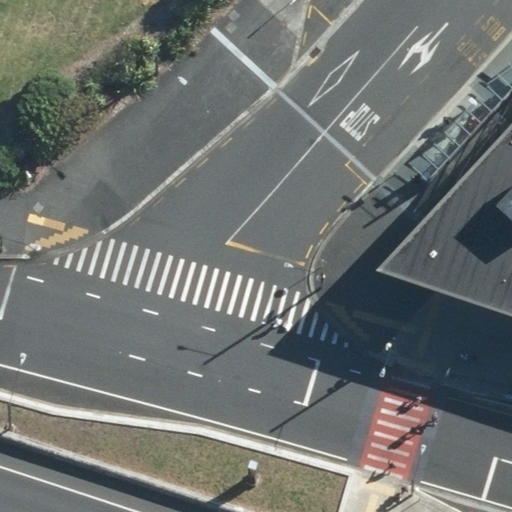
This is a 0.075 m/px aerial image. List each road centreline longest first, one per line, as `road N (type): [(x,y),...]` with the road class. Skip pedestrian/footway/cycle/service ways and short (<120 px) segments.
road 1 (primary): [(0,486),(447,0)]
road 2 (primary): [(511,32),(72,511)]
